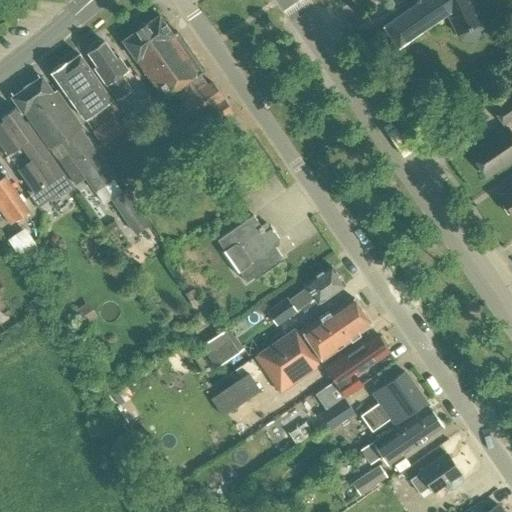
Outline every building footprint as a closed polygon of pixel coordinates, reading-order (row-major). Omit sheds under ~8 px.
[(479,23),(481,22),(470,0),(419,0),(381,27),(396,49),(446,14),(455,34),(457,33),(460,40),(470,41),(477,38),(482,29),(479,23)] [(161,18),(123,43),(163,101),(175,93),(183,104),(171,112),(183,130),(195,122),(204,135),(234,115),(213,85),(209,88),(201,76),(205,73),(178,34),(174,37),(161,18)] [(107,88),(117,103),(131,93),(121,78),(128,74),(118,59),(116,61),(104,44),(102,45),(96,42),(88,47),(89,54),(87,55),(96,67),(93,69),(106,88),(107,88)] [(51,74),(84,121),(111,102),(79,57),(65,66),(64,64),(51,74)] [(41,79),(11,99),(22,115),(24,114),(48,150),(59,142),(85,180),(103,167),(78,130),(80,128),(55,92),(52,95),(41,79)] [(511,97),(493,111),(503,126),(511,119),(511,97)] [(0,145),(31,192),(27,195),(36,209),(54,198),(55,200),(70,191),(27,125),(22,123),(14,110),(1,119),(3,122),(0,123),(0,145)] [(469,154),(486,177),(511,159),(511,136),(506,129),(469,154)] [(29,212),(5,176),(0,179),(0,212),(9,226),(29,212)] [(511,187),(499,197),(511,215),(511,187)] [(126,189),(111,200),(135,234),(150,223),(126,189)] [(253,216),(217,241),(224,251),(221,253),(236,274),(239,272),(246,282),(282,258),(275,248),(277,246),(278,239),(270,226),(263,231),(253,216)] [(13,257),(30,246),(17,227),(0,239),(13,257)] [(266,312),(276,325),(296,311),(295,310),(313,298),(317,304),(343,286),(330,267),(304,285),(306,288),(288,300),(286,298),(266,312)] [(363,314),(351,296),(344,302),(329,313),(326,312),(297,332),(294,329),(255,356),(260,363),(258,364),(264,373),(266,371),(281,392),(314,369),(317,361),(320,359),(321,360),(350,339),(349,338),(370,323),(368,321),(366,315),(363,314)] [(70,311),(79,326),(96,315),(87,301),(70,311)] [(226,328),(200,346),(215,367),(241,350),(230,334),(244,325),(239,318),(226,328)] [(387,345),(380,335),(378,337),(376,334),(375,335),(376,336),(363,345),(362,342),(338,359),(339,360),(325,369),(345,397),(360,386),(352,374),(387,349),(385,347),(387,345)] [(371,393),(378,402),(359,416),(370,432),(389,419),(393,424),(424,403),(403,372),(371,393)] [(210,400),(222,418),(259,392),(247,374),(210,400)] [(321,415),(330,428),(352,413),(343,399),(321,415)] [(426,438),(442,427),(439,424),(439,422),(436,417),(434,417),(428,408),(393,432),(391,428),(371,442),(384,460),(393,454),(400,456),(419,443),(421,443),(424,441),(426,438)] [(281,423),(296,444),(312,433),(298,412),(281,423)] [(459,474),(460,473),(446,453),(419,471),(420,473),(409,480),(419,494),(429,487),(433,492),(442,485),(445,488),(448,490),(452,490),(460,484),(461,481),(461,477),(459,474)] [(357,480),(365,492),(386,477),(378,465),(357,480)]
